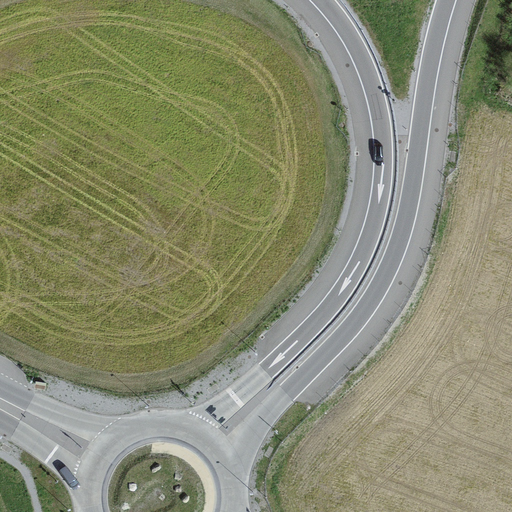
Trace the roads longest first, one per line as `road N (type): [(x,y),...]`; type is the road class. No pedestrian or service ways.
road 1 (trunk): [(228,465),(356,320),(383,278),(404,223),(447,0)]
road 2 (trunk): [(321,0),(363,61),(378,107),(376,216),(332,303),(191,429)]
road 3 (primary): [(116,437),(0,384)]
